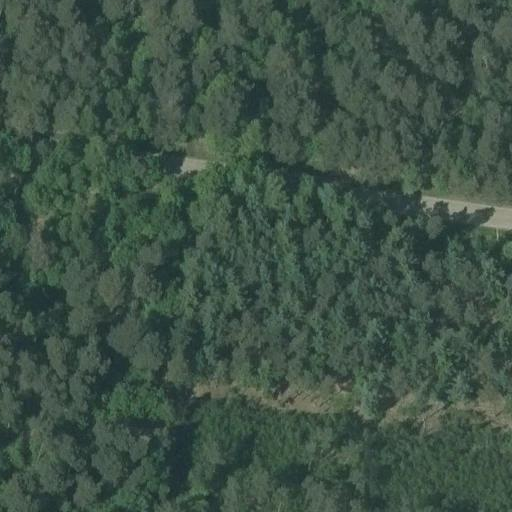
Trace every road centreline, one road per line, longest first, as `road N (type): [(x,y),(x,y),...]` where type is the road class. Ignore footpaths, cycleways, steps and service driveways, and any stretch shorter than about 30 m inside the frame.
road 1 (unclassified): [(0,151),(511,221)]
road 2 (track): [(153,511),(200,178)]
